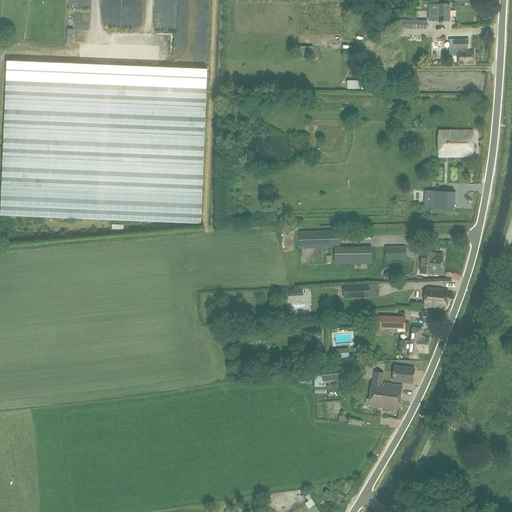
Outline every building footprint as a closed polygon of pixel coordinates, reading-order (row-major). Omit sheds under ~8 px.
[(427,14),(428,0),(417,0),(418,14),(427,14)] [(450,22),(450,4),(439,5),(432,5),(432,21),(438,21),(438,22),(450,22)] [(378,19),(370,20),(371,28),(379,27),(378,19)] [(421,49),(420,36),(391,37),(392,50),(421,49)] [(473,53),(465,53),(464,39),(453,39),(453,52),(457,52),(457,65),(474,65),(473,53)] [(432,42),(431,52),(439,52),(439,42),(432,42)] [(324,55),(345,55),(344,46),(324,46),(324,48),(313,48),(313,47),(298,47),(298,57),(324,57),(324,55)] [(208,70),(7,62),(1,216),(201,224),(208,70)] [(347,81),(347,89),(359,89),(359,81),(347,81)] [(472,132),(439,132),(439,157),(473,157),(472,132)] [(456,194),(425,191),(424,208),(455,210),(456,194)] [(300,249),(334,248),(334,261),(341,261),(342,272),(355,272),(354,267),(372,267),(372,247),(340,247),(339,231),(299,232),(300,249)] [(405,247),(385,247),(385,260),(405,259),(405,247)] [(421,252),(420,273),(433,274),(441,275),(442,254),(435,254),(435,253),(421,252)] [(345,298),(380,297),(379,284),(344,287),(345,298)] [(424,307),(445,309),(446,290),(426,288),(424,307)] [(405,317),(380,316),(379,329),(398,329),(398,332),(405,332),(405,317)] [(412,327),(411,337),(409,358),(418,359),(418,353),(428,354),(429,338),(422,338),(423,328),(412,327)] [(336,344),(350,344),(349,328),(335,329),(336,344)] [(297,351),(298,364),(307,363),(306,351),(297,351)] [(328,381),(367,376),(365,363),(325,369),(328,381)] [(413,385),(415,368),(394,365),(392,382),(413,385)] [(402,386),(381,383),(382,378),(381,378),(382,371),(374,370),(369,406),(399,410),(402,386)] [(326,377),(314,378),(315,387),(326,387),(326,377)] [(307,506),(310,511),(318,511),(314,503),(307,506)]
